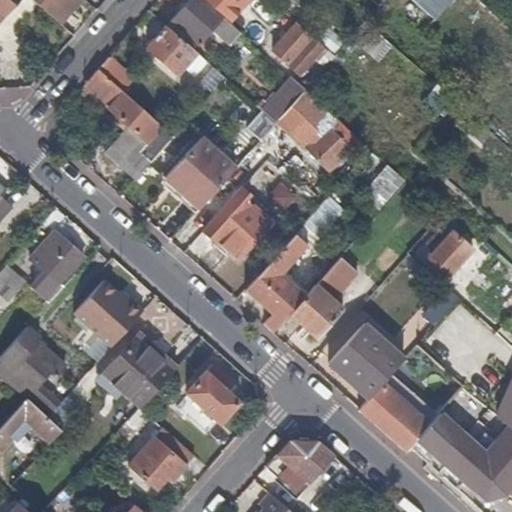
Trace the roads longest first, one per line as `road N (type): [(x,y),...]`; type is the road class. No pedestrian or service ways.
road 1 (residential): [(15,135),(298,391)]
road 2 (residential): [(298,391),(435,511)]
road 3 (residential): [(135,0),(15,135)]
road 4 (residential): [(191,511),(298,391)]
